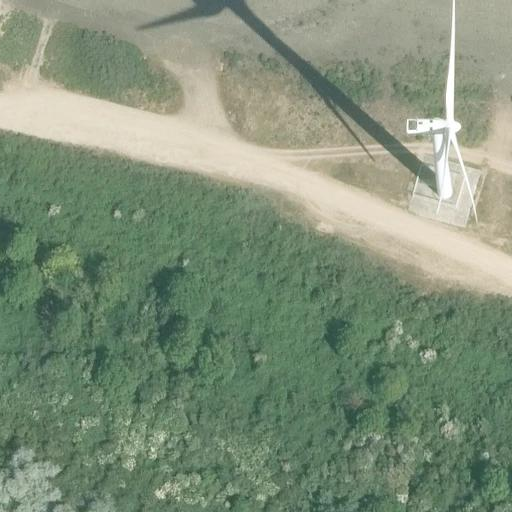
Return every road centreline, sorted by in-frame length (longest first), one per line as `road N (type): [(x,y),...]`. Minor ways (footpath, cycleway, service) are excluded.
road 1 (track): [(0,119),(286,174),(511,270)]
road 2 (track): [(511,164),(426,151),(286,174)]
